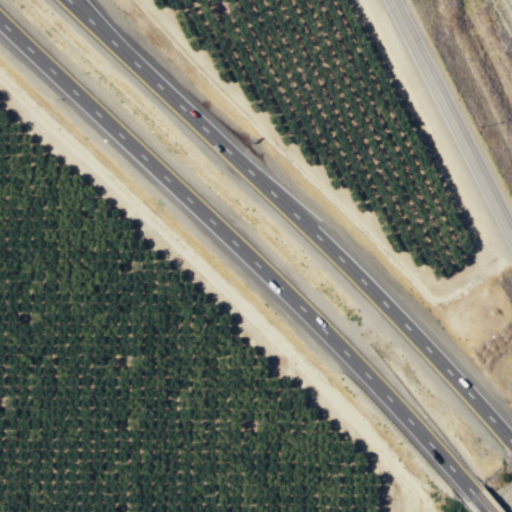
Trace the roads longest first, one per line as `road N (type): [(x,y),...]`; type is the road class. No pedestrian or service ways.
road 1 (motorway): [(0,11),(302,307),(471,492)]
road 2 (motorway): [(511,441),(318,227),(84,0)]
road 3 (track): [(411,511),(409,489),(385,454),(0,77)]
road 4 (secondary): [(389,0),(511,238)]
